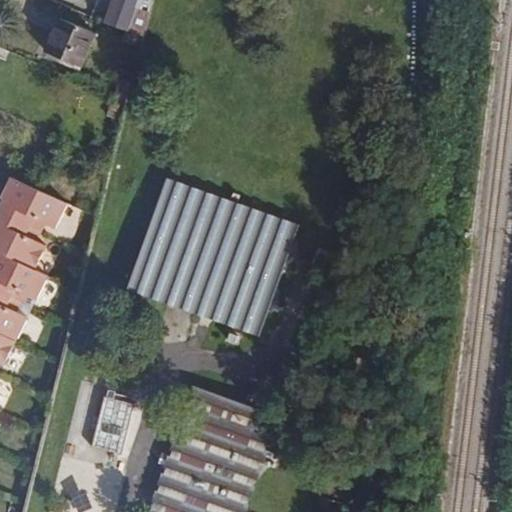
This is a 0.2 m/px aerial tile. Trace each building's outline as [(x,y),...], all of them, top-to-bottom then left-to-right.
[(98,0),(92,18),(104,22),(112,1),(109,0),(98,0)] [(142,39),(151,0),(115,0),(106,24),(142,39)] [(95,34),(60,19),(47,52),(83,66),(95,34)] [(0,361),(2,362),(6,364),(29,317),(17,311),(7,305),(11,297),(15,289),(25,294),(37,300),(49,275),(36,269),(47,246),(36,240),(26,235),(31,226),(35,217),(45,222),(56,228),(68,203),(13,177),(10,182),(14,185),(7,199),(5,197),(0,208),(0,361)] [(211,324),(261,340),(290,253),(299,227),(167,183),(129,297),(168,310),(211,324)] [(249,511),(282,423),(196,391),(151,511),(249,511)] [(133,406),(106,399),(94,450),(121,457),(133,406)]
